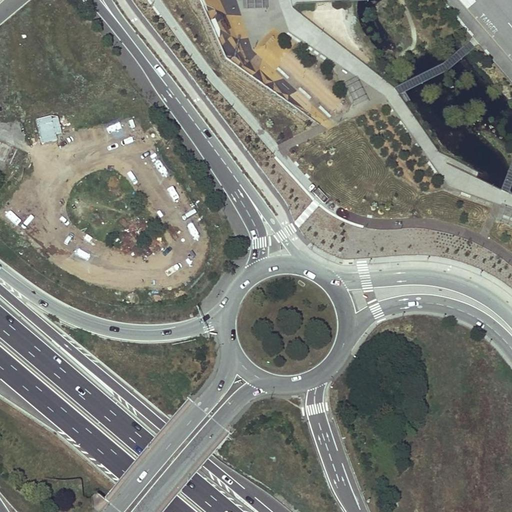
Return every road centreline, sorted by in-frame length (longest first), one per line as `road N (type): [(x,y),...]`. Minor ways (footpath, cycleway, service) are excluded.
road 1 (motorway): [(267,511),(0,288)]
road 2 (motorway): [(223,511),(0,324)]
road 3 (primary): [(228,306),(186,330),(131,334),(63,315),(0,271)]
road 4 (motorway): [(0,359),(181,511)]
road 5 (tertiary): [(103,0),(241,189)]
road 6 (tertiary): [(231,350),(214,393),(114,511)]
road 7 (tertiary): [(511,318),(481,293),(444,280),(325,279)]
road 8 (tertiary): [(345,334),(376,310),(439,303),(486,323),(511,348)]
road 9 (tertiary): [(141,511),(239,399),(267,382)]
road 10 (motorway): [(354,511),(320,430),(319,374)]
